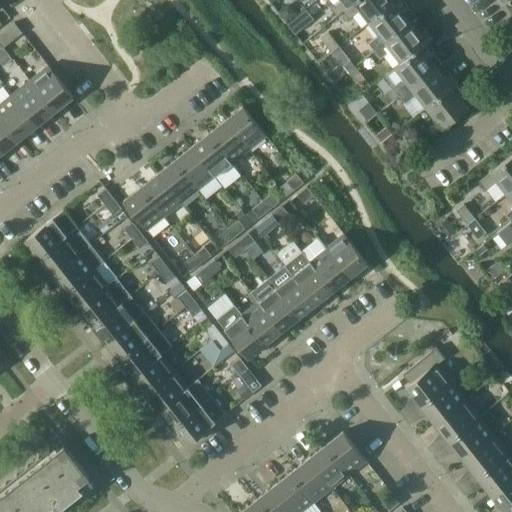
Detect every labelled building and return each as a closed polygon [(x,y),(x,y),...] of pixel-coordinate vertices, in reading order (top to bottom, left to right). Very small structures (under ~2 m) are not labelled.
[(331,0),(335,4),(330,8),(336,16),(356,0),(331,0)] [(356,0),(336,16),(337,17),(343,12),(349,19),(359,11),(368,23),(397,0),(356,0)] [(374,51),(412,21),(404,11),(409,8),(402,0),(397,0),(368,23),(378,35),(368,43),(374,51)] [(288,2),(278,10),(286,21),(296,12),(288,2)] [(304,9),(286,24),(295,34),(313,20),(304,9)] [(393,68),(432,37),(423,27),(419,30),(412,21),(374,51),(380,59),(390,51),(399,62),(393,67),(393,68)] [(4,49),(23,35),(15,25),(0,36),(0,44),(3,48),(4,49)] [(339,45),(328,31),(320,38),(331,52),(339,45)] [(433,38),(432,37),(393,68),(403,80),(393,88),(399,96),(436,66),(429,57),(434,53),(426,43),(433,38)] [(350,60),(339,45),(331,52),(342,66),(350,60)] [(54,112),(72,97),(47,66),(29,81),(54,112)] [(444,75),(436,66),(399,96),(405,104),(415,95),(425,107),(457,82),(448,72),(444,75)] [(371,86),(360,72),(352,78),(363,92),(371,86)] [(36,126),(54,112),(29,81),(11,95),(36,126)] [(465,93),(457,82),(425,107),(434,120),(424,128),(431,136),(441,128),(468,106),(461,96),(465,93)] [(0,117),(18,140),(36,126),(11,95),(0,103),(0,117)] [(369,102),(358,110),(366,120),(377,112),(369,102)] [(248,150),(266,136),(242,106),(225,120),(248,150)] [(0,154),(18,140),(0,117),(0,154)] [(231,163),(248,150),(225,120),(208,134),(231,163)] [(389,123),(375,134),(382,142),(395,131),(389,123)] [(191,147),(214,176),(231,163),(208,134),(191,147)] [(197,190),(214,176),(191,147),(174,160),(197,190)] [(511,188),(511,154),(489,173),(479,181),(485,190),(496,182),(505,194),(511,188)] [(157,174),(180,203),(197,190),(174,160),(157,174)] [(140,187),(164,217),(180,203),(157,174),(140,187)] [(303,183),(296,174),(287,181),(294,189),(303,183)] [(140,187),(123,201),(146,231),(164,217),(140,187)] [(313,196),(306,187),(298,194),(305,202),(313,196)] [(105,205),(113,198),(105,189),(97,195),(105,205)] [(268,210),(278,202),(271,193),(261,201),(268,210)] [(121,208),(113,198),(105,205),(113,215),(121,208)] [(252,209),(258,217),(268,210),(261,201),(252,209)] [(475,218),(464,204),(456,210),(467,224),(475,218)] [(271,215),(278,223),(288,215),(281,207),(271,215)] [(38,258),(67,235),(77,228),(63,210),(24,241),(38,258)] [(278,223),(271,215),(261,222),(268,231),(278,223)] [(486,232),(475,218),(467,224),(478,238),(486,232)] [(237,220),(227,228),(234,236),(244,228),(237,220)] [(511,233),(511,220),(511,221),(502,229),(508,237),(511,233)] [(132,222),(123,230),(131,240),(140,232),(132,222)] [(51,275),(81,252),(90,244),(77,228),(67,235),(38,258),(51,275)] [(234,236),(227,228),(218,236),(224,244),(234,236)] [(139,250),(148,242),(140,232),(131,240),(139,250)] [(247,234),(237,241),(244,250),(254,242),(247,234)] [(366,263),(343,234),(326,248),(349,277),(366,263)] [(499,248),(491,237),(474,251),(482,262),(499,248)] [(237,241),(227,249),(234,258),(244,250),(237,241)] [(64,292),(94,269),(103,261),(90,244),(81,252),(51,275),(64,292)] [(203,247),(193,254),(200,263),(210,255),(203,247)] [(332,290),(349,277),(326,248),(309,261),(332,290)] [(315,304),(332,290),(309,261),(301,252),(284,265),(315,304)] [(184,262),(190,271),(200,263),(193,254),(184,262)] [(159,256),(150,263),(158,273),(167,266),(159,256)] [(213,260),(203,268),(210,277),(220,269),(213,260)] [(497,260),(487,269),(495,279),(505,270),(497,260)] [(298,317),(315,304),(284,265),(267,279),(298,317)] [(166,283),(175,276),(167,266),(158,273),(166,283)] [(210,277),(203,268),(193,276),(200,285),(210,277)] [(78,309),(107,286),(94,269),(64,292),(78,309)] [(117,278),(107,286),(78,309),(91,326),(121,303),(130,295),(117,278)] [(281,331),(298,317),(267,279),(250,292),(258,302),(281,331)] [(186,290),(177,297),(185,307),(194,300),(186,290)] [(511,300),(506,293),(493,303),(502,314),(511,306),(511,300)] [(130,295),(121,303),(91,326),(105,343),(144,312),(130,295)] [(194,300),(185,307),(193,317),(202,310),(194,300)] [(264,345),(281,331),(258,302),(241,315),(264,345)] [(216,320),(247,359),(264,345),(241,315),(233,306),(216,320)] [(118,360),(148,337),(157,329),(144,312),(105,343),(118,360)] [(220,334),(213,324),(204,331),(212,341),(220,334)] [(157,329),(148,337),(118,360),(131,377),(161,354),(170,346),(157,329)] [(466,338),(459,329),(447,338),(454,348),(466,338)] [(220,351),(228,344),(220,334),(212,341),(220,351)] [(405,417),(451,381),(437,364),(445,358),(436,347),(402,374),(409,383),(405,387),(415,400),(400,411),(405,417)] [(145,394),(174,371),(161,354),(131,377),(145,394)] [(239,374),(247,368),(239,358),(231,365),(239,374)] [(239,374),(247,385),(255,378),(247,368),(239,374)] [(158,411),(188,387),(174,371),(145,394),(158,411)] [(172,428),(201,404),(211,397),(197,380),(188,387),(158,411),(172,428)] [(424,411),(434,423),(465,399),(451,381),(405,417),(409,423),(424,411)] [(186,445),(215,422),(224,415),(211,397),(201,404),(172,428),(186,445)] [(429,447),(433,453),(479,416),(465,399),(434,423),(444,436),(429,447)] [(479,416),(433,453),(438,458),(453,447),(462,459),(493,434),(479,416)] [(348,475),(366,461),(342,431),(325,445),(348,475)] [(457,483),(461,488),(507,452),(493,434),(462,459),(472,471),(457,483)] [(0,511),(45,511),(55,505),(59,511),(84,491),(80,485),(89,478),(63,445),(0,495),(0,511)] [(331,488),(348,475),(325,445),(308,459),(331,488)] [(481,482),(490,495),(511,477),(511,458),(507,452),(461,488),(466,494),(481,482)] [(314,501),(331,488),(308,459),(291,472),(314,501)] [(295,511),(300,511),(314,501),(291,472),(274,486),(295,511)] [(493,511),(504,511),(511,506),(511,477),(490,495),(500,507),(493,511)] [(267,511),(295,511),(274,486),(257,499),(267,511)] [(399,503),(392,494),(382,502),(389,511),(399,503)] [(267,511),(257,499),(240,511),(267,511)]
